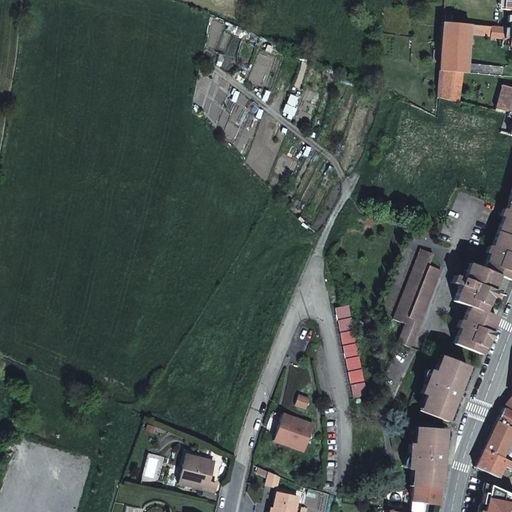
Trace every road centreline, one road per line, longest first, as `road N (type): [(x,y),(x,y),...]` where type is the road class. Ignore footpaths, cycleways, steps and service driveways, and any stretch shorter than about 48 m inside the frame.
road 1 (residential): [(387,97),(306,281),(229,511)]
road 2 (tertiary): [(511,326),(477,408),(450,511)]
